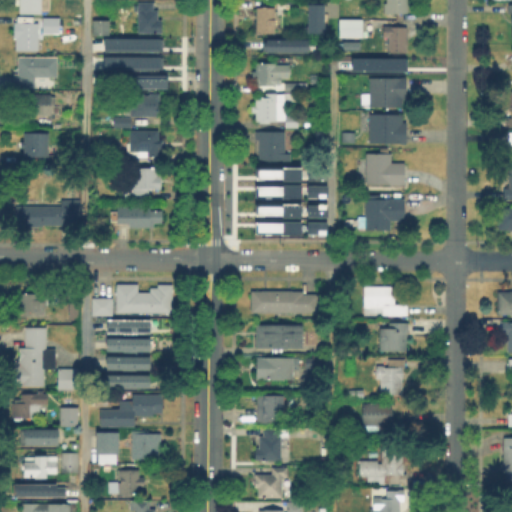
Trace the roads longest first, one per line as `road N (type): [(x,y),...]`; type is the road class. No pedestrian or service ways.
road 1 (tertiary): [(205,511),(209,0)]
road 2 (residential): [(511,260),(0,256)]
road 3 (residential): [(454,350),(455,0)]
road 4 (residential): [(454,511),(454,350)]
